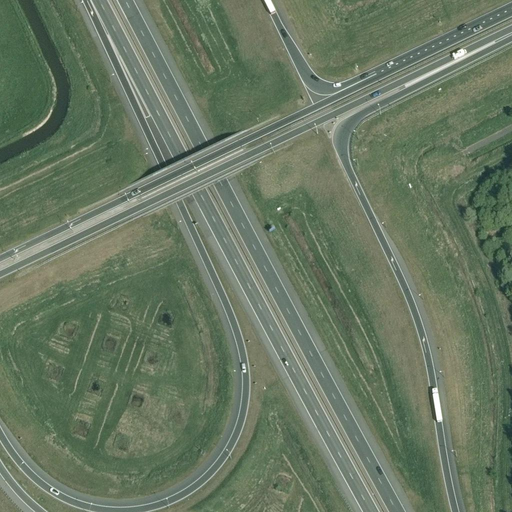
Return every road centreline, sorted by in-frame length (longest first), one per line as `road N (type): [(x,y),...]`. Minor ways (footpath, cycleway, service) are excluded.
road 1 (motorway): [(97,0),(234,324),(245,371),(240,422),(220,461),(186,492),(119,511),(79,504),(43,485),(0,434)]
road 2 (motorway): [(454,511),(417,320),(339,142),(356,116),(511,36)]
road 3 (motorway): [(396,511),(123,0)]
road 4 (motorway): [(98,0),(370,511)]
road 5 (trunk): [(0,274),(511,28)]
road 6 (trunk): [(370,81),(0,259)]
road 7 (trunk): [(511,13),(370,81)]
road 8 (motorway): [(370,81),(312,83),(265,0)]
